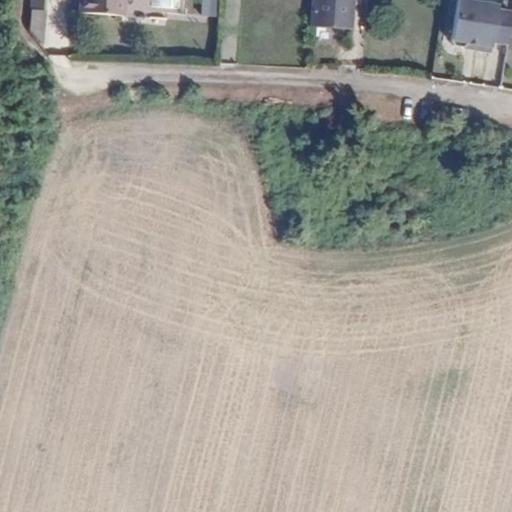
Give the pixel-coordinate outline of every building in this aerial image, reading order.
[(123,0),(81,0),(81,13),(123,15),(123,0)] [(212,18),(213,0),(198,0),(197,17),(212,18)] [(310,0),(307,29),(347,33),(350,0),(310,0)] [(467,43),(490,48),(498,6),(461,0),(457,0),(450,42),(453,46),(463,47),(467,45),(467,43)] [(41,43),(43,11),(27,10),(25,42),(41,43)] [(489,53),(490,48),(467,43),(467,45),(463,47),(489,53)]
